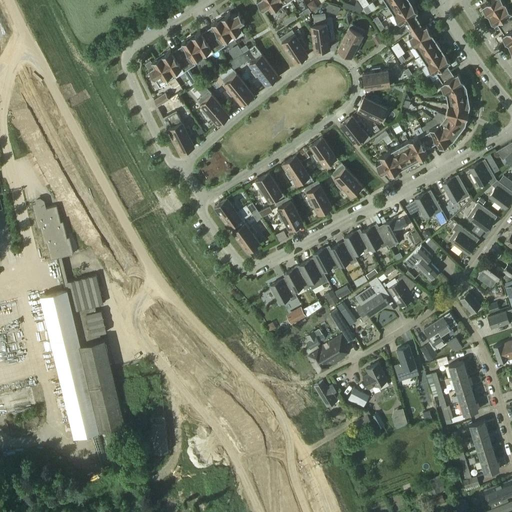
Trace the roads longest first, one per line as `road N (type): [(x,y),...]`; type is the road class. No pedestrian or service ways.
road 1 (unclassified): [(329,511),(270,400),(148,265),(8,0)]
road 2 (residential): [(511,130),(254,268),(239,263),(201,197)]
road 3 (residential): [(207,0),(125,59),(168,158),(183,169)]
road 4 (residential): [(350,68),(356,83),(348,105),(201,197)]
road 5 (residential): [(183,169),(308,63),(331,57),(350,68)]
road 6 (residential): [(305,383),(375,347),(446,296)]
road 7 (residential): [(511,438),(491,368),(446,296)]
road 8 (residential): [(440,3),(511,108)]
